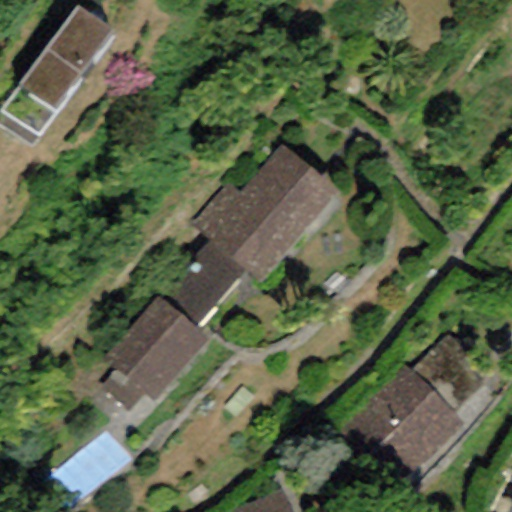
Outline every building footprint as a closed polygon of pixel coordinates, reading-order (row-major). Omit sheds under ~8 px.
[(0,115),(37,142),(113,41),(76,14),(0,115)] [(337,199),(280,149),(238,197),(226,186),(189,228),(208,245),(158,302),(195,334),(246,277),(259,288),(337,199)] [(158,302),(156,301),(102,364),(114,374),(99,390),(127,415),(140,399),(152,409),(208,345),(195,334),(158,302)] [(488,386),(445,342),(411,375),(404,368),(385,386),(381,382),(355,407),(359,412),(328,442),(390,506),(465,433),(453,420),(488,386)] [(116,432),(49,487),(69,511),(84,511),(143,465),(116,432)] [(288,511),(281,492),(233,511),(288,511)]
